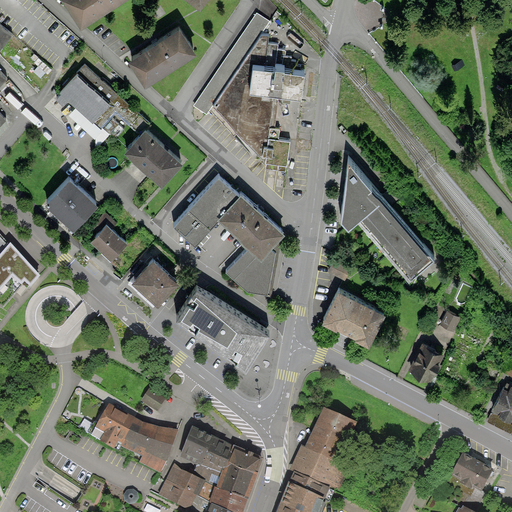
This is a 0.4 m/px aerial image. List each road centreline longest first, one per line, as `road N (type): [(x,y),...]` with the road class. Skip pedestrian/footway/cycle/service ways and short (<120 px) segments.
road 1 (residential): [(0,150),(29,113),(191,261),(294,328)]
road 2 (tertiary): [(0,195),(103,295),(265,423)]
road 3 (residential): [(337,26),(371,48),(511,215)]
road 4 (residential): [(292,344),(362,371),(511,450)]
road 5 (residential): [(312,216),(337,26)]
road 6 (residential): [(312,216),(281,209),(175,114)]
road 7 (residential): [(175,114),(46,0)]
road 8 (residential): [(250,0),(182,103)]
